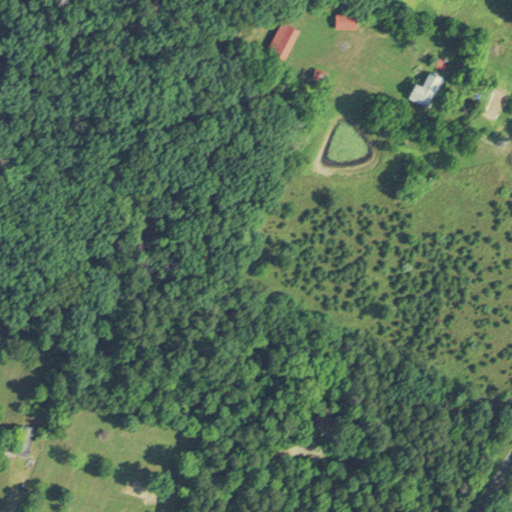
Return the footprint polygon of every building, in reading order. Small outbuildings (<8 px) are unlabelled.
[(350,12),(332,12),(332,26),(350,26),(350,12)] [(264,52),(281,59),(295,27),(278,20),(264,52)] [(427,107),(443,78),(425,68),(417,84),(408,80),(401,93),(427,107)] [(33,426),(17,422),(13,442),(0,439),(0,449),(26,456),(33,426)] [(122,490),(157,501),(159,492),(125,481),(122,490)]
